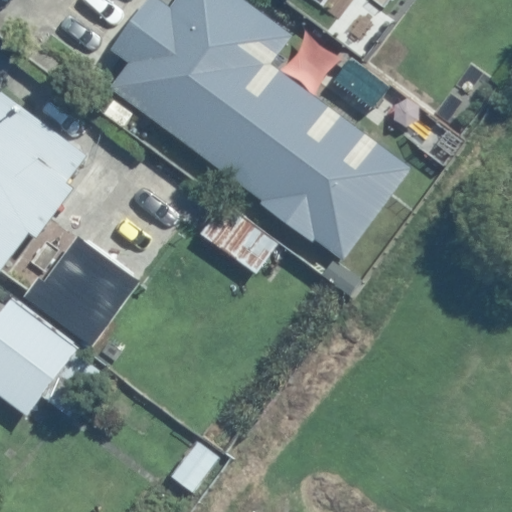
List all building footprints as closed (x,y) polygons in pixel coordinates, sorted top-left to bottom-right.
[(137,65),(119,89),(350,261),(419,169),(317,93),(343,59),(310,35),(305,42),(249,0),(187,0),(181,9),(168,0),(155,0),(118,51),(137,65)] [(363,0),(353,0),(327,31),(359,57),(389,22),(363,0)] [(392,86),(355,60),(338,83),(375,109),(392,86)] [(0,277),(5,282),(42,234),(48,238),(84,191),(75,185),(97,156),(14,92),(0,110),(0,277)] [(412,110),(396,131),(448,168),(468,140),(453,129),(448,136),(412,110)] [(227,205),(205,232),(261,276),(283,249),(227,205)] [(46,275),(30,296),(100,349),(148,285),(86,238),(53,281),(46,275)] [(86,346),(21,299),(0,328),(0,389),(37,416),(86,346)] [(0,397),(0,433),(12,442),(29,420),(0,397)]
